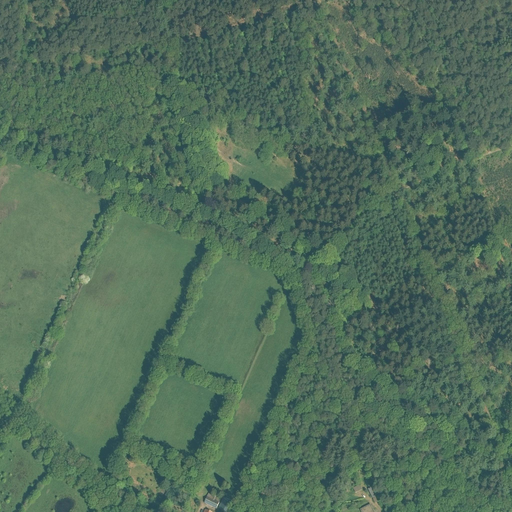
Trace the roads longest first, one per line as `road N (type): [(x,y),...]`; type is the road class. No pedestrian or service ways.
road 1 (track): [(511,448),(496,429),(397,189)]
road 2 (track): [(397,189),(320,0)]
road 3 (track): [(30,0),(2,141)]
road 4 (track): [(412,0),(511,74)]
